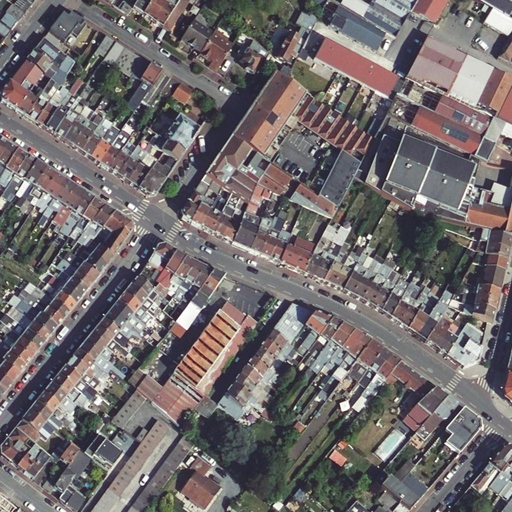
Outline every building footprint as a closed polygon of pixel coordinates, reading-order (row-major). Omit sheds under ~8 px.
[(17,0),(13,6),(24,15),(31,6),(23,0),(17,0)] [(131,10),(134,6),(125,0),(102,0),(127,16),(131,10)] [(131,10),(142,17),(152,0),(137,0),(134,6),(131,10)] [(151,23),(163,5),(165,0),(152,0),(142,17),(151,23)] [(151,23),(167,33),(183,8),(183,6),(186,1),(184,0),(179,0),(178,3),(173,0),(165,0),(163,5),(151,23)] [(442,0),(444,1),(444,0),(306,0),(322,9),(323,10),(327,0),(394,40),(410,13),(417,0),(442,0)] [(444,1),(442,0),(417,0),(410,13),(433,27),(444,7),(447,3),(444,1)] [(511,4),(504,0),(474,0),(492,10),(511,22),(511,4)] [(3,13),(17,24),(24,15),(13,6),(10,4),(3,13)] [(484,23),(507,38),(511,30),(511,22),(492,10),(484,23)] [(0,24),(10,32),(17,24),(3,13),(0,17),(0,24)] [(62,14),(49,32),(64,43),(71,33),(77,38),(87,25),(71,13),(68,18),(62,14)] [(286,70),(290,72),(311,31),(318,18),(310,14),(308,18),(300,14),(294,25),(301,29),(296,38),(288,34),(285,40),(282,38),(276,49),(279,51),(275,59),(288,66),(286,70)] [(193,50),(200,54),(212,36),(192,23),(181,39),(194,48),(193,50)] [(0,36),(4,40),(10,32),(0,24),(0,36)] [(209,68),(215,72),(232,46),(226,42),(227,40),(214,32),(212,36),(200,54),(199,57),(211,64),(209,68)] [(511,34),(497,60),(511,67),(511,34)] [(98,54),(105,59),(115,44),(106,38),(94,55),(96,57),(98,54)] [(443,98),(473,112),(491,72),(427,38),(418,55),(411,70),(410,70),(405,80),(443,98)] [(193,50),(194,48),(181,39),(180,42),(193,50)] [(73,65),(64,57),(42,40),(33,52),(65,78),(73,65)] [(316,62),(392,97),(402,75),(326,41),(316,62)] [(262,60),(264,62),(269,55),(252,42),(247,51),(241,47),(237,54),(242,57),(239,63),(246,67),(244,70),(252,75),(262,60)] [(103,61),(112,67),(124,50),(124,49),(115,43),(115,44),(105,59),(103,61)] [(74,66),(82,55),(71,46),(64,57),(73,65),(74,66)] [(130,79),(132,77),(142,62),(124,50),(112,67),(130,79)] [(58,89),(65,78),(33,52),(25,62),(41,75),(58,89)] [(139,106),(140,104),(161,73),(143,61),(142,62),(132,77),(143,83),(131,101),(139,106)] [(0,101),(0,103),(16,113),(41,75),(25,62),(0,93),(0,101)] [(511,81),(491,72),(473,112),(492,121),(511,131),(511,81)] [(149,110),(162,91),(170,79),(161,73),(140,104),(149,110)] [(332,220),(353,179),(373,140),(274,74),(264,89),(261,93),(204,177),(212,182),(221,188),(227,192),(230,194),(239,200),(242,202),(247,206),(254,187),(271,194),(332,220)] [(34,125),(41,115),(55,93),(58,89),(41,75),(16,113),(34,125)] [(43,131),(52,137),(76,101),(72,98),(74,96),(82,83),(77,79),(68,93),(60,105),(43,131)] [(162,91),(171,97),(179,85),(170,79),(162,91)] [(406,127),(473,160),(492,121),(473,112),(443,98),(405,80),(385,117),(406,127)] [(182,83),(174,96),(187,105),(196,92),(182,83)] [(34,125),(43,131),(60,105),(68,93),(62,88),(58,95),(55,93),(41,115),(34,125)] [(52,137),(61,142),(79,116),(83,110),(77,107),(81,101),(77,98),(76,101),(52,137)] [(70,148),(80,154),(99,125),(103,119),(98,116),(100,112),(106,104),(102,101),(94,113),(70,148)] [(83,110),(85,108),(87,104),(81,101),(77,107),(83,110)] [(79,116),(85,120),(91,111),(85,108),(83,110),(79,116)] [(125,114),(130,118),(133,113),(128,110),(125,114)] [(61,142),(70,148),(94,113),(91,111),(85,120),(79,116),(61,142)] [(160,138),(184,153),(198,132),(196,131),(197,130),(196,128),(191,125),(189,125),(188,125),(186,124),(186,122),(184,120),(182,119),(179,118),(177,119),(174,120),(173,123),(172,125),(172,126),(171,129),(166,126),(158,137),(160,138)] [(479,162),(485,166),(500,135),(511,140),(511,131),(492,121),(473,160),(479,162)] [(80,154),(89,160),(105,136),(108,131),(99,125),(80,154)] [(155,135),(156,136),(159,131),(152,126),(148,131),(155,135)] [(493,196),(472,191),(479,162),(473,160),(406,127),(379,195),(381,196),(390,202),(430,226),(432,220),(476,230),(511,237),(511,199),(498,197),(501,190),(496,188),(493,196)] [(105,136),(111,140),(116,132),(110,128),(108,131),(105,136)] [(89,160),(98,166),(119,134),(116,132),(111,140),(105,136),(89,160)] [(98,166),(107,172),(122,149),(130,138),(121,132),(119,134),(98,166)] [(152,146),(153,147),(160,138),(158,137),(156,136),(155,135),(153,139),(149,145),(152,146)] [(178,162),(184,153),(160,138),(153,147),(163,153),(170,157),(178,162)] [(0,158),(9,146),(0,140),(0,158)] [(0,178),(18,151),(9,146),(0,158),(0,178)] [(142,160),(145,156),(147,154),(144,151),(137,147),(134,152),(132,154),(142,160)] [(107,172),(116,177),(132,154),(134,152),(132,151),(129,154),(122,149),(107,172)] [(0,178),(0,191),(11,174),(15,176),(27,157),(18,151),(0,178)] [(116,177),(126,184),(142,160),(132,154),(116,177)] [(126,184),(137,191),(153,167),(145,162),(148,158),(145,156),(142,160),(126,184)] [(12,194),(16,197),(25,183),(37,163),(27,157),(15,176),(2,197),(8,201),(12,194)] [(147,197),(155,196),(169,175),(178,162),(170,157),(162,168),(155,164),(153,167),(137,191),(147,197)] [(155,164),(156,163),(148,158),(145,162),(153,167),(155,164)] [(21,209),(47,170),(37,163),(25,183),(30,186),(17,207),(21,209)] [(35,197),(40,201),(57,175),(47,170),(21,209),(26,212),(35,197)] [(40,221),(41,220),(66,181),(57,175),(40,201),(45,204),(36,218),(40,221)] [(212,182),(204,177),(199,184),(208,190),(212,182)] [(53,221),(63,206),(76,187),(66,181),(41,220),(46,222),(48,218),(53,221)] [(208,190),(217,196),(221,188),(212,182),(208,190)] [(181,219),(190,224),(204,198),(208,190),(199,184),(189,199),(180,212),(181,219)] [(59,223),(64,226),(85,193),(76,187),(63,206),(68,210),(59,223)] [(231,246),(248,253),(261,220),(254,217),(261,200),(268,203),(271,194),(254,187),(247,206),(242,218),(231,246)] [(511,193),(501,190),(498,197),(511,199),(511,193)] [(70,225),(75,228),(95,199),(85,193),(64,226),(59,233),(64,236),(70,225)] [(210,234),(220,240),(227,226),(233,214),(235,209),(239,200),(230,194),(226,203),(217,220),(210,234)] [(377,204),(386,210),(390,202),(381,196),(377,204)] [(210,212),(209,211),(215,200),(212,199),(211,201),(204,198),(190,224),(200,229),(205,218),(207,219),(210,212)] [(210,234),(217,220),(226,203),(222,201),(216,198),(215,200),(209,211),(210,212),(207,219),(205,218),(200,229),(210,234)] [(79,242),(100,215),(106,207),(95,199),(75,228),(71,235),(75,238),(71,245),(75,247),(79,242)] [(92,243),(101,232),(116,213),(106,207),(100,215),(79,242),(88,248),(90,245),(92,243)] [(220,240),(231,246),(242,218),(236,215),(238,211),(235,209),(233,214),(227,226),(220,240)] [(97,240),(104,246),(126,219),(116,213),(101,232),(92,243),(94,244),(97,240)] [(248,253),(258,257),(274,218),(271,216),(269,220),(266,228),(262,226),(265,219),(262,218),(261,220),(248,253)] [(268,261),(279,234),(284,222),(274,218),(258,257),(268,261)] [(101,250),(113,259),(133,232),(132,223),(126,219),(104,246),(101,250)] [(286,237),(288,232),(285,231),(288,224),(284,222),(279,234),(286,237)] [(268,261),(278,265),(289,238),(294,227),(288,224),(285,231),(288,232),(286,237),(279,234),(268,261)] [(321,238),(326,241),(333,229),(328,226),(321,238)] [(278,265),(301,275),(315,251),(306,246),(311,234),(300,229),(295,240),(289,238),(278,265)] [(301,275),(311,279),(328,249),(338,232),(333,229),(326,241),(321,238),(315,251),(301,275)] [(487,246),(510,250),(511,240),(511,237),(476,230),(474,241),(487,246)] [(311,279),(322,284),(341,248),(337,246),(339,241),(343,235),(338,232),(328,249),(311,279)] [(306,246),(315,251),(321,238),(311,234),(306,246)] [(486,256),(508,260),(510,250),(487,246),(474,241),(472,250),(478,253),(484,256),(486,256)] [(92,257),(105,268),(113,259),(101,250),(94,244),(92,243),(90,245),(97,250),(92,257)] [(322,284),(331,288),(342,270),(338,268),(344,257),(344,256),(349,246),(344,243),(341,248),(322,284)] [(155,276),(159,278),(174,253),(164,246),(156,248),(140,274),(151,281),(155,276)] [(353,261),(358,263),(362,255),(364,251),(360,248),(353,261)] [(92,285),(98,277),(78,260),(73,256),(69,261),(60,252),(57,256),(65,263),(92,285)] [(155,284),(164,290),(183,259),(174,253),(159,278),(155,284)] [(341,293),(351,298),(371,264),(373,261),(362,255),(358,263),(341,293)] [(505,271),(506,271),(508,260),(486,256),(484,267),(505,271)] [(78,260),(98,277),(105,268),(92,257),(87,263),(80,258),(78,260)] [(342,270),(345,264),(348,258),(344,257),(338,268),(342,270)] [(342,270),(345,272),(352,260),(348,258),(345,264),(342,270)] [(169,300),(172,296),(193,264),(183,259),(164,290),(155,284),(151,281),(140,274),(136,278),(167,303),(169,300)] [(331,288),(341,293),(358,263),(353,261),(352,260),(345,272),(342,270),(331,288)] [(351,298),(361,303),(376,277),(372,274),(378,264),(373,261),(371,264),(351,298)] [(86,292),(92,285),(65,263),(63,266),(69,271),(65,276),(86,292)] [(179,301),(181,298),(203,268),(193,264),(172,296),(179,301)] [(361,303),(370,308),(386,282),(381,279),(387,269),(382,267),(376,277),(361,303)] [(499,292),(505,271),(484,267),(480,289),(499,292)] [(181,298),(189,304),(212,273),(203,268),(181,298)] [(80,300),(86,292),(65,276),(62,280),(49,269),(46,273),(80,300)] [(370,308),(380,313),(400,280),(401,278),(392,272),(386,282),(370,308)] [(74,307),(80,300),(46,273),(44,276),(50,281),(57,286),(53,290),(74,307)] [(206,305),(207,302),(224,278),(212,273),(189,304),(175,322),(174,324),(175,324),(181,328),(195,309),(199,312),(200,311),(203,310),(206,305)] [(165,306),(167,303),(136,278),(130,285),(153,304),(157,299),(165,306)] [(69,314),(74,307),(53,290),(50,294),(44,290),(44,289),(32,279),(29,283),(41,292),(69,314)] [(400,280),(380,313),(389,319),(409,286),(400,280)] [(53,290),(57,286),(50,281),(47,285),(53,290)] [(163,311),(162,311),(153,304),(130,285),(123,294),(152,316),(156,312),(160,315),(163,311)] [(389,319),(398,326),(418,291),(409,286),(389,319)] [(407,331),(418,312),(428,297),(431,291),(422,286),(418,291),(398,326),(407,331)] [(449,306),(452,302),(456,293),(457,291),(453,288),(443,302),(449,306)] [(475,298),(497,302),(499,292),(480,289),(477,288),(475,298)] [(407,331),(415,337),(438,304),(433,300),(437,294),(431,291),(428,297),(418,312),(407,331)] [(62,322),(69,314),(41,292),(38,295),(45,300),(41,305),(62,322)] [(155,318),(152,316),(123,294),(117,302),(145,325),(149,320),(158,326),(160,323),(154,318),(155,318)] [(41,305),(45,300),(38,295),(35,300),(41,305)] [(478,308),(495,312),(497,302),(475,298),(470,297),(467,296),(465,306),(478,308)] [(56,329),(62,322),(41,305),(35,300),(31,297),(25,304),(39,315),(56,329)] [(163,311),(168,316),(174,309),(169,306),(172,302),(169,300),(167,303),(165,306),(162,311),(163,311)] [(195,411),(205,397),(235,355),(258,324),(227,301),(161,389),(151,402),(181,430),(195,411)] [(150,329),(145,325),(117,302),(109,311),(139,335),(142,332),(141,332),(143,329),(147,332),(150,329)] [(415,337),(424,343),(441,318),(447,310),(441,306),(438,304),(415,337)] [(297,336),(303,328),(313,314),(291,305),(270,333),(289,347),(297,336)] [(50,338),(56,329),(39,315),(36,319),(19,306),(16,310),(23,316),(50,338)] [(487,323),(492,326),(495,312),(478,308),(465,306),(463,313),(472,317),(481,320),(487,323)] [(170,330),(181,337),(199,312),(195,309),(181,328),(175,324),(170,330)] [(142,337),(139,335),(109,311),(103,319),(128,340),(133,335),(134,337),(139,341),(142,337)] [(469,321),(472,317),(463,313),(461,312),(458,316),(469,321)] [(308,352),(316,342),(331,321),(313,314),(303,328),(310,332),(304,341),(300,346),(296,343),(299,338),(297,336),(289,347),(292,349),(304,358),(308,352)] [(44,345),(50,338),(23,316),(17,324),(18,325),(26,331),(44,345)] [(424,343),(435,350),(451,326),(441,318),(424,343)] [(135,345),(128,340),(103,319),(96,328),(128,353),(135,345)] [(38,353),(44,345),(26,331),(24,334),(16,328),(5,320),(2,325),(38,353)] [(311,355),(316,359),(341,326),(331,321),(316,342),(319,344),(311,355)] [(435,350),(445,357),(463,330),(453,323),(451,326),(435,350)] [(31,361),(38,353),(2,325),(0,326),(0,330),(7,336),(5,339),(31,361)] [(24,334),(26,331),(18,325),(16,328),(24,334)] [(463,370),(477,364),(480,350),(475,347),(479,341),(480,335),(466,325),(463,330),(445,357),(463,370)] [(320,364),(324,367),(350,331),(341,326),(316,359),(309,369),(314,372),(320,364)] [(125,357),(128,353),(96,328),(90,335),(112,352),(115,349),(125,357)] [(318,387),(321,389),(353,347),(353,346),(360,337),(350,331),(324,367),(329,372),(318,387)] [(292,349),(289,347),(270,333),(264,342),(286,358),(292,349)] [(117,357),(112,352),(90,335),(84,343),(105,360),(110,355),(115,359),(117,357)] [(320,409),(328,399),(370,343),(360,337),(353,346),(353,347),(321,389),(316,397),(320,401),(316,406),(320,409)] [(296,343),(300,346),(304,341),(299,338),(296,343)] [(0,348),(25,369),(31,361),(5,339),(2,342),(0,340),(0,348)] [(279,367),(286,358),(264,342),(257,351),(279,367)] [(308,352),(311,355),(319,344),(316,342),(308,352)] [(125,376),(105,360),(84,343),(77,351),(106,374),(110,370),(122,379),(125,376)] [(361,368),(366,371),(382,351),(370,343),(328,399),(336,405),(357,375),(359,371),(361,368)] [(0,361),(19,377),(25,369),(0,348),(0,361)] [(106,374),(77,351),(71,359),(102,384),(106,381),(103,378),(106,374)] [(276,372),(279,367),(257,351),(251,360),(284,384),(286,381),(278,375),(279,374),(276,372)] [(351,396),(357,401),(391,357),(382,351),(366,371),(360,379),(363,381),(351,396)] [(385,383),(390,376),(400,364),(391,357),(357,401),(365,407),(385,383)] [(107,388),(102,384),(71,359),(65,367),(92,389),(96,385),(104,391),(107,388)] [(278,393),(284,384),(251,360),(245,368),(266,385),(271,379),(273,381),(274,381),(277,383),(272,389),(278,393)] [(0,376),(12,386),(19,377),(0,361),(0,376)] [(411,392),(421,379),(400,364),(390,376),(396,380),(411,392)] [(97,393),(92,389),(65,367),(58,376),(88,400),(90,401),(97,393)] [(262,391),(266,385),(245,368),(238,377),(271,402),(273,399),(262,391)] [(151,402),(161,389),(153,381),(139,369),(128,382),(137,389),(147,398),(151,402)] [(0,390),(5,394),(12,386),(0,376),(0,390)] [(88,400),(58,376),(51,385),(76,405),(84,411),(87,407),(84,405),(88,400)] [(385,383),(391,387),(396,380),(390,376),(385,383)] [(511,399),(511,377),(505,376),(501,393),(503,401),(508,405),(511,399)] [(270,404),(271,402),(238,377),(232,385),(254,402),(259,396),(270,404)] [(415,395),(418,397),(427,384),(421,379),(411,392),(415,395)] [(423,401),(426,398),(435,390),(427,384),(418,397),(423,401)] [(69,414),(76,405),(51,385),(43,394),(69,414)] [(267,412),(265,410),(254,402),(232,385),(218,406),(238,421),(244,413),(247,415),(253,408),(263,416),(267,412)] [(119,426),(123,429),(147,398),(137,389),(124,405),(112,420),(119,426)] [(405,420),(419,432),(446,398),(435,390),(426,398),(423,401),(416,407),(405,420)] [(75,419),(69,414),(43,394),(36,403),(58,420),(67,428),(75,419)] [(195,411),(208,420),(218,406),(205,397),(195,411)] [(449,417),(448,414),(451,410),(453,412),(458,406),(446,398),(419,432),(416,435),(424,442),(441,421),(444,422),(449,417)] [(55,424),(58,420),(36,403),(29,412),(54,431),(56,433),(60,428),(55,424)] [(459,454),(479,430),(479,422),(463,410),(445,432),(453,438),(447,445),(459,454)] [(54,431),(29,412),(15,429),(28,439),(35,444),(40,438),(45,442),(54,431)] [(291,430),(294,426),(286,419),(282,424),(291,430)] [(118,499),(119,497),(131,481),(169,429),(158,421),(149,433),(144,429),(137,439),(142,443),(132,456),(108,489),(118,496),(118,499)] [(291,430),(299,437),(305,429),(297,422),(294,426),(291,430)] [(132,456),(142,443),(137,439),(123,429),(119,426),(109,439),(132,456)] [(24,445),(28,439),(15,429),(1,447),(1,455),(17,467),(30,450),(24,445)] [(86,442),(91,445),(96,437),(92,434),(86,442)] [(132,507),(140,511),(145,511),(190,451),(196,444),(185,434),(132,507)] [(68,442),(64,439),(60,445),(51,456),(54,458),(56,465),(59,460),(67,450),(63,447),(68,442)] [(69,467),(77,456),(80,451),(68,442),(63,447),(67,450),(59,460),(69,467)] [(83,447),(87,450),(91,445),(86,442),(83,447)] [(104,443),(93,457),(109,469),(120,454),(104,443)] [(17,467),(25,473),(35,460),(30,456),(37,446),(35,444),(30,450),(17,467)] [(488,489),(495,480),(511,457),(511,445),(504,447),(470,487),(482,497),(488,489)] [(77,456),(81,459),(87,450),(83,447),(80,451),(77,456)] [(337,449),(330,457),(342,467),(349,459),(337,449)] [(398,486),(409,474),(415,466),(399,453),(381,472),(398,486)] [(25,473),(33,479),(47,462),(51,456),(48,454),(44,460),(38,456),(35,460),(25,473)] [(54,467),(56,465),(54,458),(51,456),(47,462),(54,467)] [(76,476),(73,474),(82,460),(81,459),(77,456),(69,467),(59,481),(55,487),(63,494),(59,499),(76,511),(77,511),(87,500),(76,493),(75,494),(67,489),(76,476)] [(499,496),(506,487),(511,478),(511,457),(495,480),(502,485),(496,493),(499,496)] [(182,493),(206,511),(221,490),(205,478),(211,469),(198,459),(191,468),(197,473),(182,493)] [(33,479),(40,485),(54,467),(47,462),(33,479)] [(407,511),(408,511),(417,503),(398,486),(381,472),(372,482),(379,488),(396,503),(397,502),(399,504),(407,511)] [(417,503),(428,490),(409,474),(398,486),(417,503)] [(51,493),(55,487),(59,481),(54,477),(46,489),(51,493)] [(499,496),(509,503),(511,498),(511,478),(506,487),(499,496)] [(488,489),(496,493),(502,485),(495,480),(488,489)] [(397,502),(396,503),(379,488),(372,496),(390,511),(392,511),(399,504),(397,502)] [(91,511),(108,511),(118,499),(118,496),(108,489),(91,511)] [(17,511),(21,508),(17,506),(3,495),(0,492),(0,508),(4,511),(17,511)] [(369,511),(348,494),(344,498),(356,508),(351,511),(369,511)] [(511,511),(511,498),(509,503),(502,511),(511,511)]
